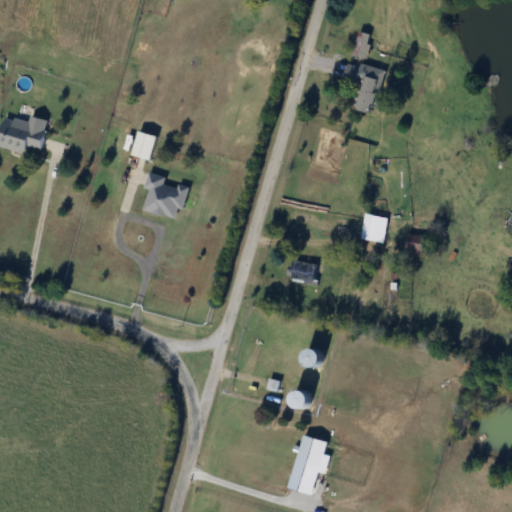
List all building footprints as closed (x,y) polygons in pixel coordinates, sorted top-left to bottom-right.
[(354,54),(367,59),(375,35),(362,31),(354,54)] [(351,61),(346,79),(365,85),(358,110),(375,114),(387,71),(351,61)] [(51,120),(33,116),(31,123),(7,117),(0,147),(29,153),(30,148),(44,151),(51,120)] [(160,137),(141,131),(134,155),(153,161),(160,137)] [(190,185),(150,175),(146,190),(151,191),(146,212),(182,220),(190,185)] [(428,258),(430,237),(410,235),(407,256),(428,258)] [(319,264),(295,261),(293,282),(317,285),(319,264)] [(317,401),(307,391),(297,401),(307,411),(317,401)]
